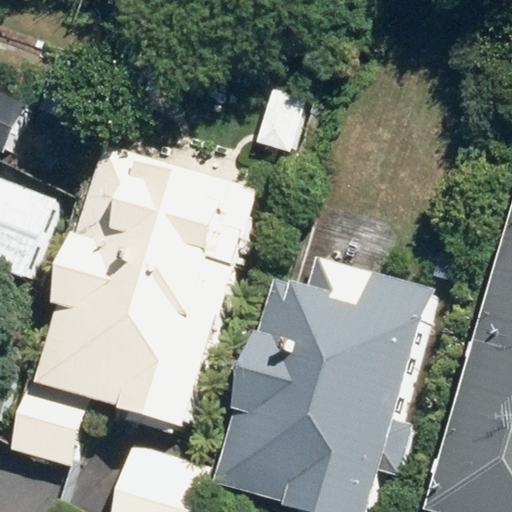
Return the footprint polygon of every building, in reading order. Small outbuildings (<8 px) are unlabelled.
[(276,0),(239,0),(228,37),(295,57),(307,18),(274,8),(276,0)] [(111,66),(57,49),(36,113),(90,130),(111,66)] [(176,74),(132,59),(113,119),(157,133),(176,74)] [(28,113),(0,98),(0,164),(1,165),(28,113)] [(317,115),(273,100),(253,158),(297,173),(317,115)] [(264,192),(112,150),(46,389),(198,431),(264,192)] [(40,191),(0,177),(0,270),(12,275),(40,191)] [(511,511),(511,217),(433,511),(511,511)] [(310,290),(280,283),(226,490),(309,511),(381,511),(440,289),(318,258),(310,290)] [(83,425),(40,404),(13,460),(57,480),(83,425)] [(186,511),(147,494),(138,511),(186,511)]
